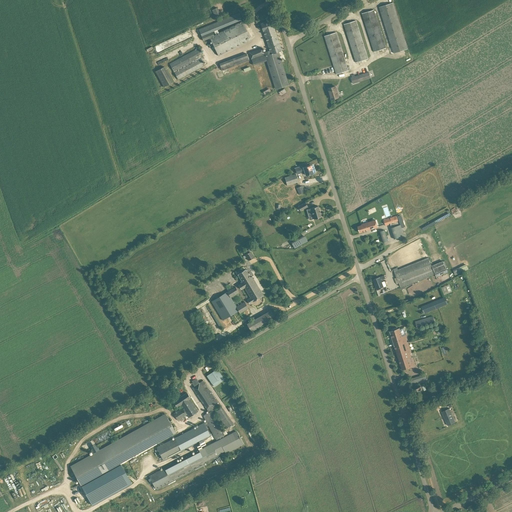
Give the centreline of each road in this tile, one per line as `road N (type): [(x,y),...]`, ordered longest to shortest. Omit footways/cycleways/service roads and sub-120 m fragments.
road 1 (unclassified): [(432,511),(361,276)]
road 2 (unclassified): [(361,276),(287,42)]
road 3 (unclassified): [(201,368),(361,276)]
